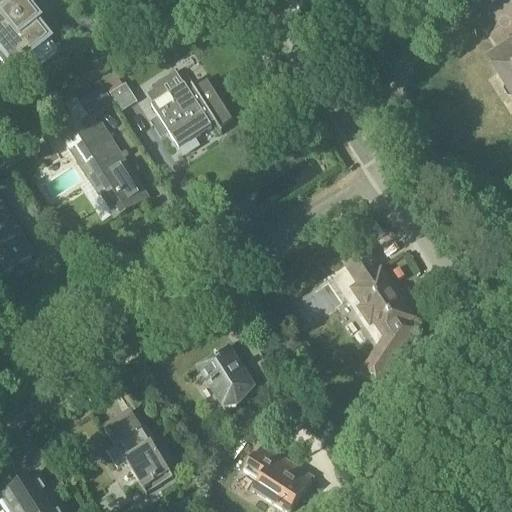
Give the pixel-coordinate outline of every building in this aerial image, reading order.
[(23,0),(19,3),(16,0),(0,0),(0,63),(6,71),(12,66),(14,67),(48,40),(35,23),(39,20),(23,0)] [(222,30),(230,24),(222,13),(210,21),(216,29),(222,30)] [(511,42),(488,59),(505,85),(511,86),(511,42)] [(125,85),(121,87),(118,81),(105,89),(120,114),(136,104),(125,85)] [(75,96),(90,119),(112,104),(97,82),(75,96)] [(226,116),(224,111),(205,82),(192,90),(193,92),(189,95),(184,87),(169,97),(165,91),(157,89),(146,96),(153,107),(151,109),(158,118),(149,123),(160,141),(169,136),(178,151),(211,130),(210,128),(214,126),(218,132),(220,131),(224,127),(226,122),(226,116)] [(72,118),(79,114),(83,111),(74,98),(64,105),(72,118)] [(106,138),(102,140),(95,130),(61,152),(79,181),(88,195),(86,196),(101,221),(112,215),(115,219),(145,200),(106,138)] [(0,185),(12,178),(0,160),(0,185)] [(0,276),(33,255),(0,202),(0,276)] [(377,386),(414,331),(410,325),(414,320),(381,272),(379,272),(365,251),(344,265),(358,286),(352,291),(363,307),(359,310),(369,326),(373,323),(385,340),(361,375),(377,386)] [(270,366),(267,367),(254,346),(241,355),(254,375),(258,374),(275,400),(287,392),(270,366)] [(236,409),(253,391),(228,351),(198,370),(224,411),(236,409)] [(299,432),(308,426),(292,401),(272,414),(288,439),(299,432)] [(130,414),(103,431),(145,496),(171,479),(141,433),(142,432),(130,414)] [(289,511),(310,480),(281,461),(261,448),(255,458),(254,457),(243,473),(260,483),(254,493),(282,511),(289,511)] [(60,511),(36,474),(0,497),(10,511),(60,511)]
